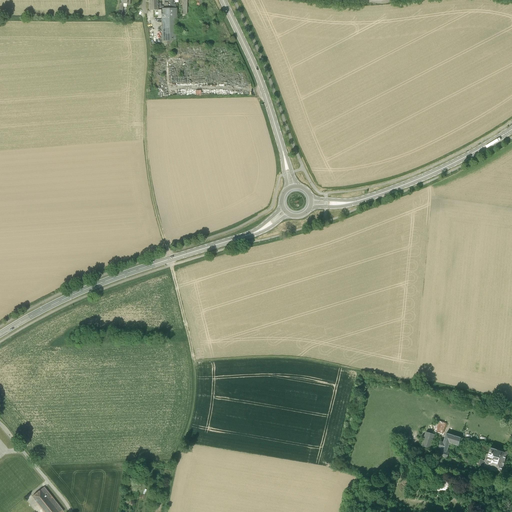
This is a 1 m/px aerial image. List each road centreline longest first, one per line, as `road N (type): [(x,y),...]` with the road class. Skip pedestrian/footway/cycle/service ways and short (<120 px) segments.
road 1 (track): [(194,362),(151,184),(143,14)]
road 2 (track): [(511,407),(315,360),(194,362)]
road 3 (tertiary): [(0,334),(120,275),(260,230),(284,211)]
road 4 (tertiary): [(311,202),(358,201),(398,187),(511,129)]
road 5 (tertiary): [(289,172),(259,78),(222,0)]
